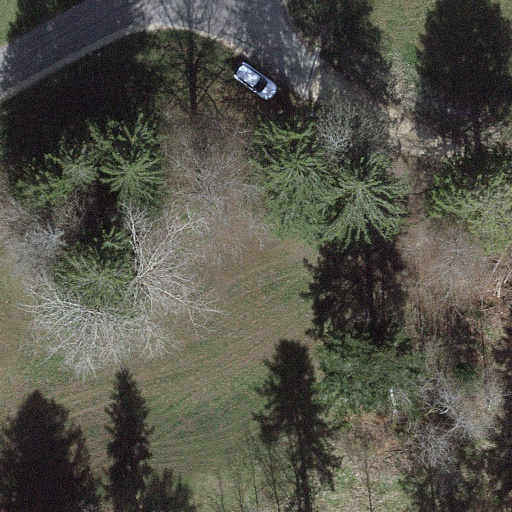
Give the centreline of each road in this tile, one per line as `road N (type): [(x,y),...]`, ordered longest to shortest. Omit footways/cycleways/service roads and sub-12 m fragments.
road 1 (track): [(511,190),(317,86),(234,0)]
road 2 (unclassified): [(139,0),(0,80)]
